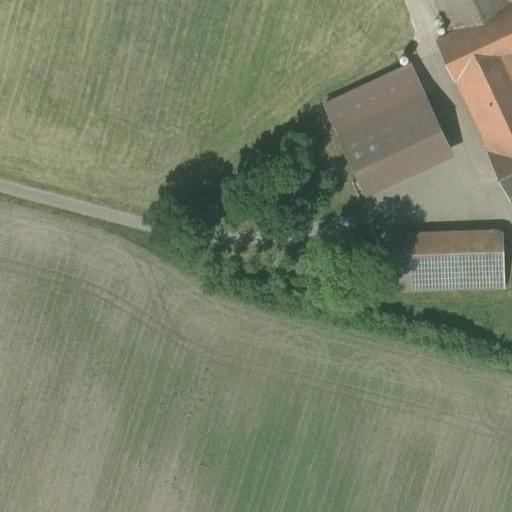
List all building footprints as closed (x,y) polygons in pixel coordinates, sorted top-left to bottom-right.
[(435,0),(451,32),(510,5),(508,0),(435,0)] [(457,78),(490,149),(511,138),(511,4),(510,5),(451,32),(436,39),(454,79),(457,78)] [(394,71),(323,105),(366,196),(453,155),(411,64),(394,71)] [(511,138),(490,149),(487,150),(510,198),(511,196),(511,138)] [(387,236),(389,291),(504,287),(502,232),(387,236)]
